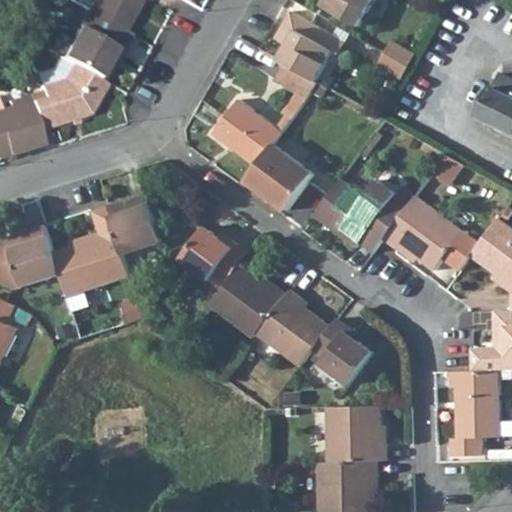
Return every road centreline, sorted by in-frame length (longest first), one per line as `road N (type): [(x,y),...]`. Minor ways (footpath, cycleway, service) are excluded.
road 1 (residential): [(156,133),(424,331),(428,511)]
road 2 (residential): [(0,185),(156,133)]
road 3 (residential): [(156,133),(232,0)]
